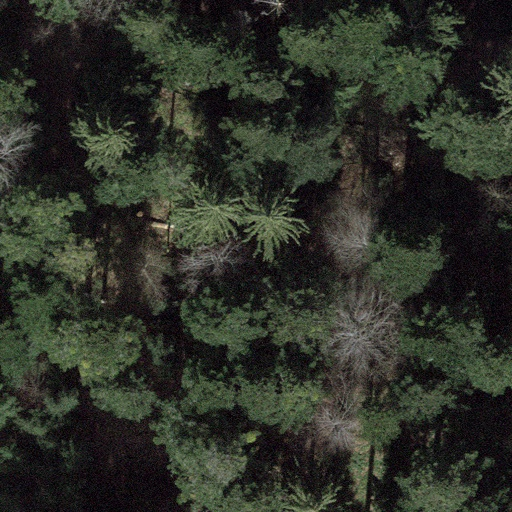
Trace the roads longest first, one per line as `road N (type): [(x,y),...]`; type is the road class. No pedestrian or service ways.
road 1 (track): [(105,0),(76,95),(90,258),(173,511)]
road 2 (track): [(511,136),(306,417),(275,511)]
